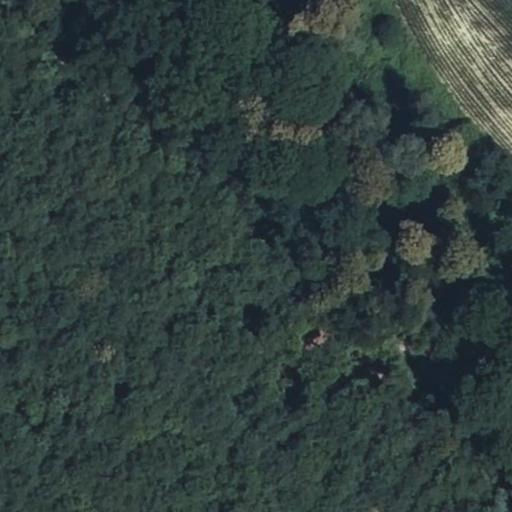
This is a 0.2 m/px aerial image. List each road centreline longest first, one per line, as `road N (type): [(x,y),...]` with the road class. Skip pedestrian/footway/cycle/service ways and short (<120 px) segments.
road 1 (track): [(4,0),(511,431)]
road 2 (track): [(494,511),(456,383)]
